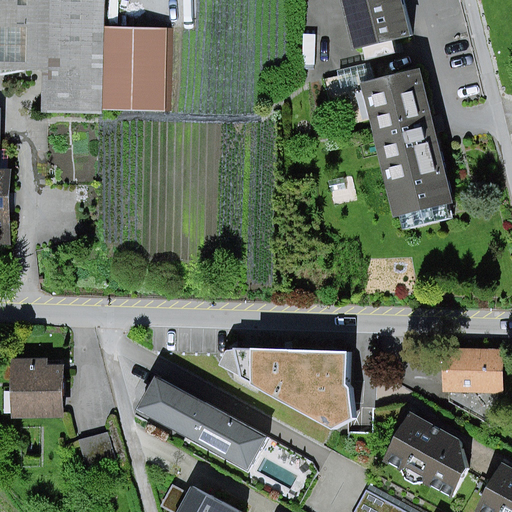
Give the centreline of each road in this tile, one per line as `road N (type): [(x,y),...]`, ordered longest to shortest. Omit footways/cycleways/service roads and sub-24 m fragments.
road 1 (residential): [(511,327),(0,314)]
road 2 (unclassified): [(468,0),(511,178)]
